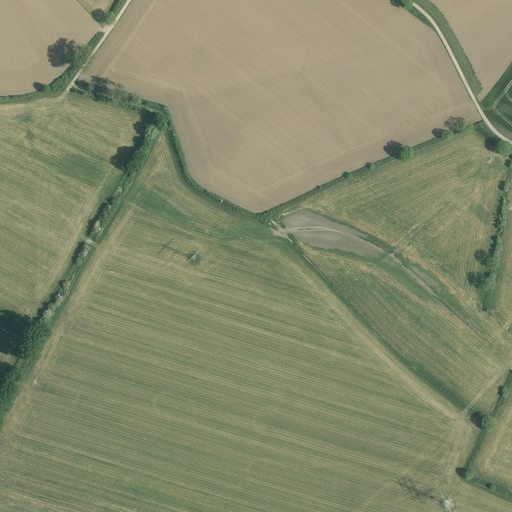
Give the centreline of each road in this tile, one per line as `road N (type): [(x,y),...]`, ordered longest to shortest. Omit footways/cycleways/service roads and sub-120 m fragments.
road 1 (track): [(408,0),(437,28),(488,126),(511,143)]
road 2 (track): [(126,0),(47,105)]
